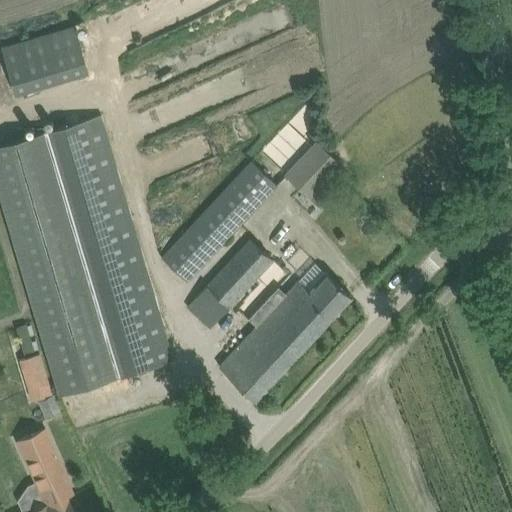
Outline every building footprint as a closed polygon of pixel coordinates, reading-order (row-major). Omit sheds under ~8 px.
[(1,46),(15,94),(89,72),(75,24),(1,46)] [(27,136),(0,143),(0,194),(59,393),(100,381),(174,359),(100,114),(27,136)] [(286,174),(311,197),(342,165),(317,141),(286,174)] [(158,255),(186,282),(277,184),(249,158),(158,255)] [(187,305),(210,327),(273,259),(250,238),(187,305)] [(219,365),(255,399),(352,296),(325,271),(305,292),(299,286),(302,284),(299,280),(286,293),(279,286),(249,318),(256,325),(219,365)] [(54,393),(42,399),(48,414),(61,408),(54,393)] [(75,511),(68,495),(74,492),(44,427),(17,440),(40,492),(22,500),(23,503),(2,511),(75,511)]
